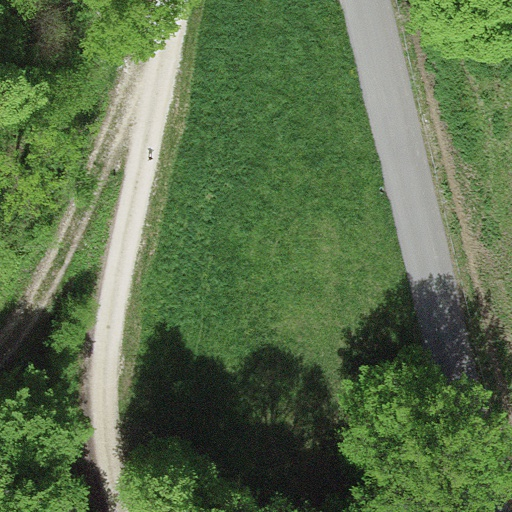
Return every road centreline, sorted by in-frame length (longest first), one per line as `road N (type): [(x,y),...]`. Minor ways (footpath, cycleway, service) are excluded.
road 1 (unclassified): [(490,511),(368,0)]
road 2 (track): [(115,511),(96,393),(173,0)]
road 3 (track): [(159,53),(0,344)]
